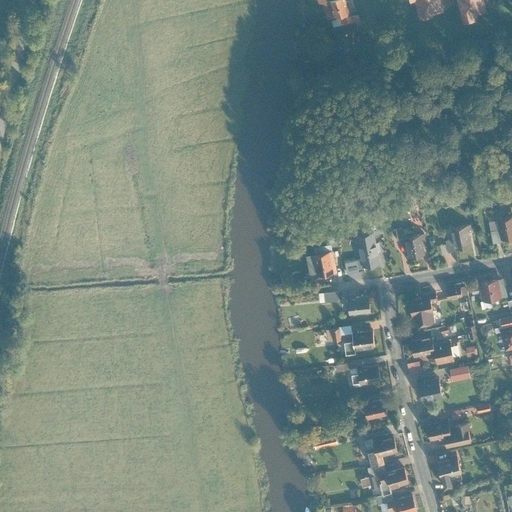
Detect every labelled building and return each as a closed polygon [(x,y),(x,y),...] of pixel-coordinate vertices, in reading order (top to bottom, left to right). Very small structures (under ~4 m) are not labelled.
[(348,7),(345,0),(318,0),(325,0),(329,12),(348,7)] [(417,0),(421,14),(432,11),(431,9),(443,6),(441,0),(460,0),(465,18),(474,16),(473,10),(486,7),(483,0),(417,0)] [(334,24),(335,30),(354,25),(355,27),(358,26),(356,19),(334,24)] [(355,27),(354,25),(335,30),(334,31),(339,54),(360,48),(355,27)] [(511,216),(498,219),(500,229),(502,239),(511,237),(511,216)] [(470,224),(451,228),(454,240),(456,248),(472,245),(470,232),(472,232),(470,224)] [(502,239),(500,229),(491,231),(493,243),(502,242),(502,239)] [(339,239),(348,242),(351,234),(342,230),(339,239)] [(424,233),(405,236),(409,257),(425,254),(424,246),(427,246),(424,233)] [(456,248),(454,240),(453,241),(452,238),(446,240),(448,252),(456,250),(456,248)] [(379,241),(359,245),(362,259),(363,266),(379,262),(377,250),(380,249),(379,241)] [(336,271),(332,250),(313,253),(317,275),(336,271)] [(502,298),(498,279),(479,283),(483,302),(502,298)] [(461,286),(447,288),(449,299),(463,296),(461,286)] [(337,291),(324,292),(325,301),(338,300),(337,291)] [(423,297),(409,299),(414,326),(435,322),(432,302),(438,301),(436,291),(423,293),(423,297)] [(368,295),(348,297),(350,314),(370,312),(368,295)] [(511,316),(500,319),(502,327),(511,324),(511,316)] [(469,324),(470,336),(477,335),(476,323),(469,324)] [(511,349),(511,325),(500,328),(505,351),(511,349)] [(375,347),(373,331),(359,332),(359,328),(352,329),(353,341),(344,342),(345,354),(355,353),(354,349),(375,347)] [(424,337),(412,339),(415,355),(435,351),(433,343),(431,332),(423,334),(424,337)] [(450,339),(433,343),(435,351),(437,362),(454,358),(453,355),(451,347),(451,345),(450,339)] [(467,353),(476,352),(476,344),(467,345),(467,353)] [(419,360),(407,363),(410,374),(421,372),(419,360)] [(349,362),(336,365),(337,371),(350,368),(349,362)] [(381,381),(378,364),(365,366),(365,363),(356,364),(358,374),(351,375),(353,383),(359,382),(360,384),(381,381)] [(448,366),(450,378),(469,376),(467,364),(448,366)] [(439,377),(419,381),(423,399),(442,395),(439,377)] [(371,397),(364,399),(368,417),(388,413),(385,397),(372,400),(371,397)] [(474,404),(477,412),(492,409),(489,400),(474,404)] [(446,447),(471,442),(467,422),(453,425),(454,431),(451,431),(448,416),(439,418),(440,421),(427,423),(430,441),(444,438),(446,447)] [(392,432),(373,437),(376,450),(367,452),(371,467),(372,466),(384,463),(382,456),(397,452),(392,432)] [(312,440),(315,448),(335,442),(333,433),(312,440)] [(450,459),(437,462),(444,489),(454,487),(451,476),(462,474),(457,454),(449,456),(450,459)] [(386,472),(384,463),(372,466),(374,475),(379,474),(386,472)] [(409,483),(404,467),(386,472),(379,474),(381,484),(380,484),(383,495),(391,492),(390,489),(409,483)] [(361,486),(375,484),(374,474),(360,476),(361,486)] [(391,492),(383,495),(377,496),(380,504),(387,502),(393,500),(391,492)] [(417,511),(412,495),(393,500),(387,502),(389,511),(396,509),(396,511),(417,511)]
